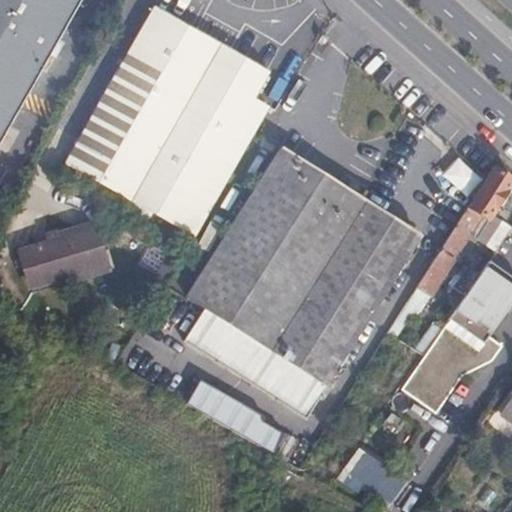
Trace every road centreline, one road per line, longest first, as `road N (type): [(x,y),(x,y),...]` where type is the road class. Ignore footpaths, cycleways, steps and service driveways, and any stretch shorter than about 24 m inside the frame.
road 1 (secondary): [(374,0),(511,122)]
road 2 (unknown): [(511,351),(460,423),(408,465)]
